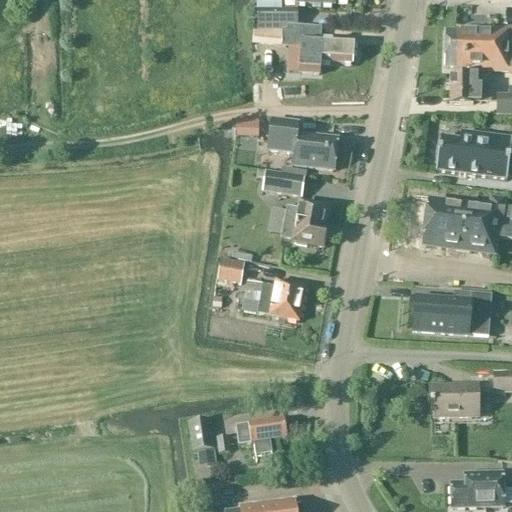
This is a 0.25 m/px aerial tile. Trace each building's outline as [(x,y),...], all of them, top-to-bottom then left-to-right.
[(352,4),(352,0),(296,0),(296,6),(336,8),(336,3),(352,4)] [(257,5),(256,33),(282,32),(286,32),(286,28),(297,29),(296,12),(281,11),(280,5),(257,5)] [(286,32),(282,32),(281,49),(300,50),(299,76),(318,77),(319,65),(351,67),(353,45),(310,42),(310,30),(297,29),(286,28),(286,32)] [(511,30),(510,30),(510,31),(459,30),(459,34),(444,34),(444,70),(468,70),(468,74),(509,75),(509,74),(511,73),(511,30)] [(490,103),(490,78),(472,78),(450,77),(449,106),(471,107),(471,103),(490,103)] [(415,100),(416,111),(433,109),(432,98),(415,100)] [(511,98),(495,98),(495,117),(511,116),(511,98)] [(297,126),(287,125),(271,123),(267,153),(292,156),(291,169),(333,174),(336,142),(296,137),(297,126)] [(460,143),(439,141),(435,174),(506,183),(511,142),(461,135),(460,143)] [(304,180),(264,173),(261,195),(301,202),(304,180)] [(488,212),(427,204),(421,249),(493,259),(496,241),(511,243),(511,215),(502,214),(504,203),(490,201),(488,212)] [(285,215),(280,239),(280,241),(292,243),(291,244),(295,245),(294,247),(306,249),(306,247),(323,250),(327,233),(323,232),(327,211),(299,205),(298,212),(286,209),(285,215)] [(280,239),(285,215),(272,212),(267,236),(280,239)] [(218,284),(241,288),(245,267),(222,262),(218,284)] [(247,285),(245,295),(242,312),(268,318),(298,324),(301,307),(305,288),(274,282),(273,289),(247,285)] [(453,295),(452,303),(414,300),(412,335),(467,339),(488,341),(491,298),(453,295)] [(213,300),(212,310),(220,310),(221,301),(213,300)] [(492,396),(511,396),(511,376),(492,376),(492,396)] [(479,388),(476,388),(429,390),(429,410),(433,410),(433,422),(480,420),(479,388)] [(283,422),(234,429),(237,449),(252,446),(254,458),(271,456),(269,443),(285,441),(283,422)] [(189,426),(193,455),(214,452),(210,423),(189,426)] [(231,455),(229,438),(216,440),(218,457),(231,455)] [(214,455),(196,457),(198,472),(216,470),(214,455)] [(450,487),(450,511),(502,510),(501,476),(463,477),(464,486),(450,487)] [(294,511),(294,503),(239,510),(239,511),(294,511)]
